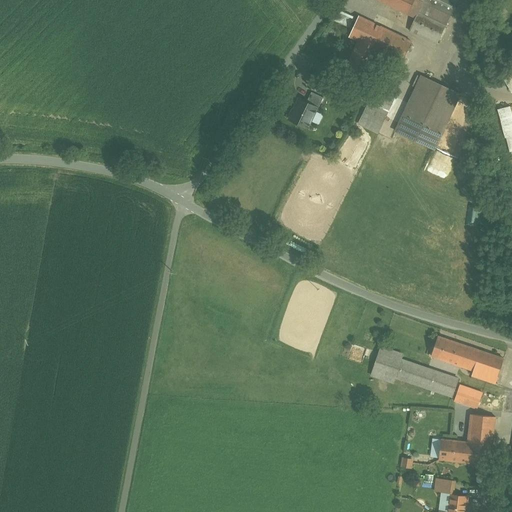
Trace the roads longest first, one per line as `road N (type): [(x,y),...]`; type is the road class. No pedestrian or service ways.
road 1 (tertiary): [(511,339),(387,303),(181,201)]
road 2 (residential): [(181,201),(122,511)]
road 3 (residential): [(337,0),(181,201)]
road 4 (tertiary): [(181,201),(115,172),(0,159)]
